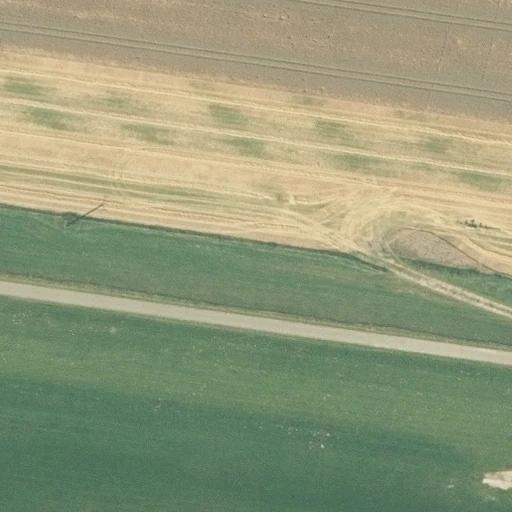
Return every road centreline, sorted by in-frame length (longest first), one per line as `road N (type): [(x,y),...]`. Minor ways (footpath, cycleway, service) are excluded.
road 1 (unclassified): [(511,358),(0,290)]
road 2 (track): [(511,311),(366,258)]
